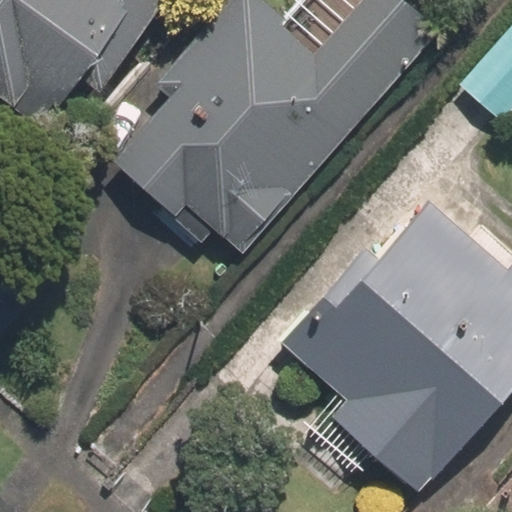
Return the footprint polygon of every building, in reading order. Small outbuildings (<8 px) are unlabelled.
[(0,0),(0,104),(42,132),(85,68),(103,80),(157,0),(0,0)] [(236,260),(435,35),(394,0),(299,0),(278,24),(250,0),(204,0),(133,81),(154,100),(98,163),(197,250),(209,236),(236,260)] [(511,24),(511,23),(450,92),(495,131),(511,111),(511,24)] [(319,420),(412,500),(511,384),(511,250),(495,269),(404,191),(270,345),(335,401),(319,420)] [(0,264),(0,336),(35,292),(0,264)] [(511,511),(511,481),(485,511),(511,511)]
